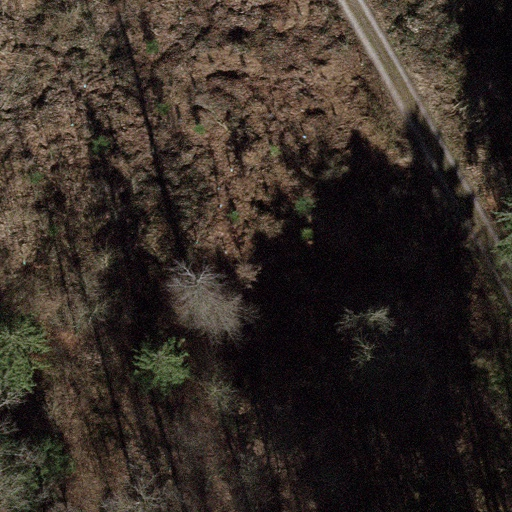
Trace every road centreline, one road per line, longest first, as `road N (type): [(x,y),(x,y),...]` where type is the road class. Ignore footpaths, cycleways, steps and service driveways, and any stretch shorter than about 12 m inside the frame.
road 1 (track): [(511,298),(356,0)]
road 2 (track): [(78,511),(0,352)]
